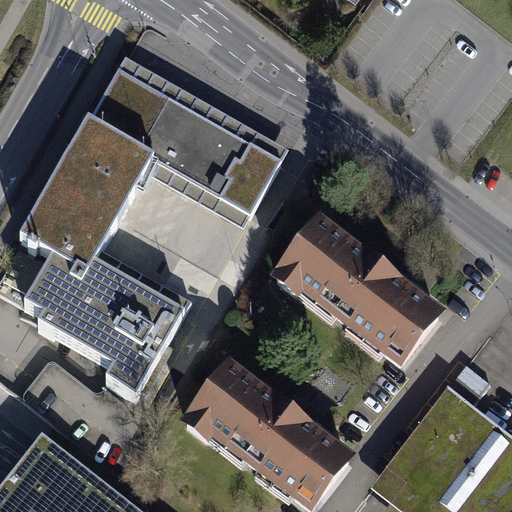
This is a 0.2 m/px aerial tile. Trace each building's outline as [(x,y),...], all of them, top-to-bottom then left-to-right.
[(147,29),(134,50),(146,57),(159,36),(147,29)] [(289,154),(128,62),(89,127),(88,127),(20,246),(30,252),(27,257),(19,252),(0,284),(0,296),(22,309),(49,262),(53,264),(25,312),(44,323),(38,333),(113,376),(107,388),(136,405),(192,307),(162,290),(155,302),(95,268),(153,166),(251,221),(289,154)] [(379,276),(320,230),(277,285),(297,300),(303,293),(342,324),(379,276)] [(439,322),(379,276),(342,324),(402,370),(439,322)] [(131,441),(145,417),(105,394),(102,397),(99,398),(96,398),(93,397),(55,368),(52,367),(50,368),(48,369),(24,399),(24,401),(24,402),(24,404),(25,406),(113,474),(131,441)] [(185,374),(173,367),(145,417),(131,441),(144,448),(185,374)] [(290,421),(230,375),(188,429),(207,445),(213,438),(252,468),(290,421)] [(511,511),(511,442),(448,393),(387,473),(436,511),(511,511)] [(313,511),(349,467),(290,421),(252,468),(308,511),(313,511)] [(0,511),(133,511),(42,442),(33,453),(27,461),(21,469),(0,495),(0,511)] [(436,511),(387,473),(372,494),(391,509),(388,511),(436,511)]
